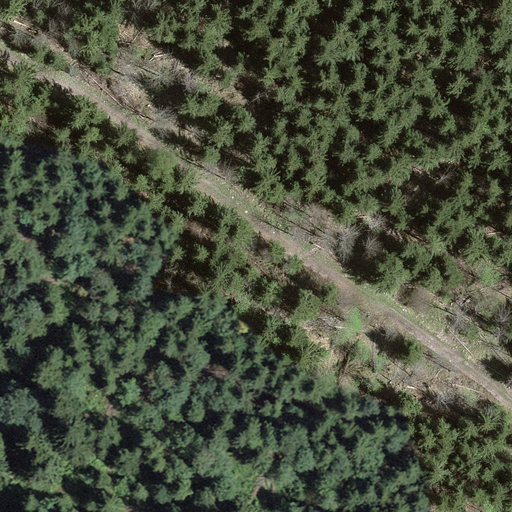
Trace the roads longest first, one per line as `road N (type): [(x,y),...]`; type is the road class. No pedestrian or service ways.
road 1 (track): [(175,155),(511,400)]
road 2 (track): [(175,155),(0,49)]
